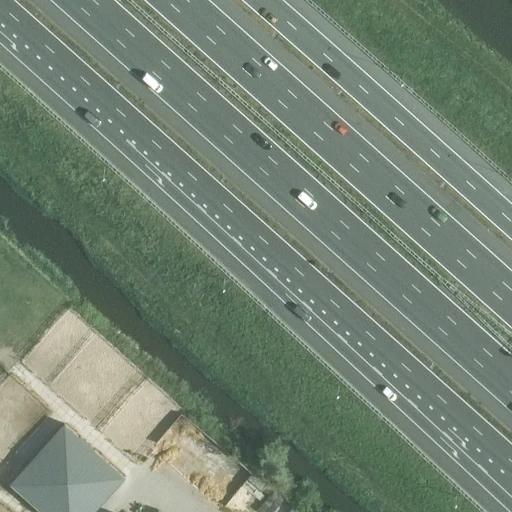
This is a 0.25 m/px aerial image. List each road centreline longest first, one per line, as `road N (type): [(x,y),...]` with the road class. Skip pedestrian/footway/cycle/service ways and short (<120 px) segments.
road 1 (motorway): [(0,11),(511,479)]
road 2 (motorway): [(77,0),(511,383)]
road 3 (motorway): [(511,300),(181,0)]
road 4 (motorway): [(511,226),(253,0)]
